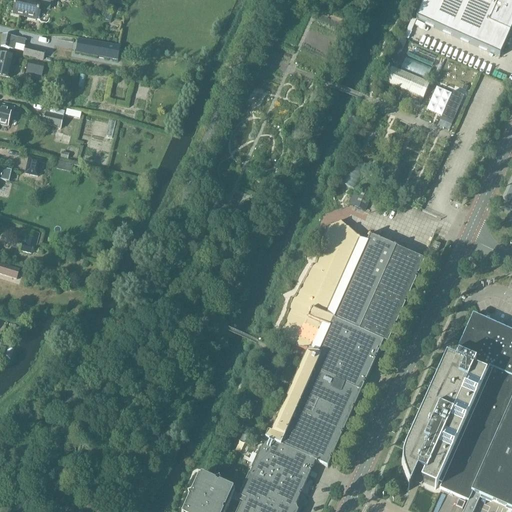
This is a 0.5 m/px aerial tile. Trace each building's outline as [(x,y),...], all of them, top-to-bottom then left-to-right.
[(37,1),(37,3),(22,0),(15,0),(13,15),(28,18),(28,19),(35,21),(36,20),(37,20),(41,2),(53,4),(53,0),(36,0),(37,1)] [(511,0),(424,0),(416,21),(499,58),(511,29),(511,0)] [(16,45),(17,38),(4,35),(1,47),(14,51),(15,50),(24,52),(23,56),(43,60),(43,62),(62,66),(63,59),(57,58),(58,55),(45,52),(16,45)] [(120,48),(78,40),(76,54),(118,62),(120,48)] [(8,57),(0,54),(0,76),(10,79),(14,59),(8,57)] [(382,83),(422,102),(429,86),(424,84),(430,70),(404,59),(398,73),(388,68),(382,83)] [(39,72),(39,76),(42,76),(44,69),(45,64),(29,61),(27,69),(39,72)] [(453,92),(440,121),(451,126),(464,97),(453,92)] [(0,125),(7,127),(10,116),(13,117),(14,109),(4,106),(3,110),(0,109),(0,125)] [(64,117),(63,117),(49,113),(44,112),(41,125),(55,129),(61,130),(60,133),(71,136),(75,119),(64,116),(64,117)] [(29,158),(25,175),(38,178),(42,161),(29,158)] [(0,180),(9,182),(11,171),(0,168),(0,180)] [(362,187),(353,207),(365,212),(374,192),(362,187)] [(264,439),(242,490),(236,487),(232,489),(220,483),(219,480),(215,481),(203,475),(198,477),(191,494),(187,496),(189,499),(182,511),(226,511),(231,500),(238,503),(239,506),(236,511),(298,511),(297,508),(295,507),(315,462),(327,468),(378,354),(385,357),(390,345),(387,344),(424,261),(399,250),(399,249),(396,248),(395,248),(394,246),(391,244),(389,245),(366,235),(366,236),(360,240),(340,222),(329,226),(330,227),(331,230),(326,232),(325,232),(316,265),(313,266),(295,299),(292,300),(285,324),(279,333),(284,347),(284,348),(307,350),(306,361),(273,435),(267,435),(265,440),(264,439)] [(33,246),(36,247),(39,235),(29,233),(26,244),(23,243),(21,252),(31,254),(33,246)] [(431,249),(437,252),(440,245),(434,242),(431,249)] [(0,265),(0,275),(16,280),(19,271),(0,265)] [(511,334),(473,317),(457,353),(456,353),(455,354),(458,355),(455,362),(446,358),(403,453),(402,458),(402,465),(404,473),(409,487),(408,491),(409,491),(415,477),(421,480),(420,482),(435,488),(434,490),(435,490),(436,487),(440,488),(439,489),(468,502),(477,505),(480,496),(511,510),(511,334)]
